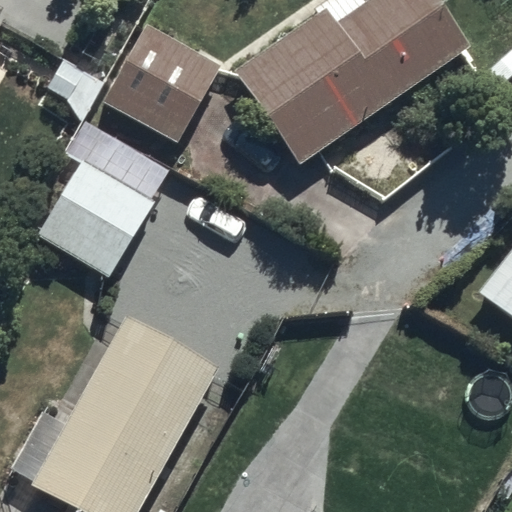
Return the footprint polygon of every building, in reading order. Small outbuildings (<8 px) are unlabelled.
[(342,0),(230,78),(293,168),(465,48),(431,0),(342,0)] [(109,104),(175,142),(218,69),(152,31),(109,104)] [(36,245),(104,282),(166,173),(98,135),(36,245)] [(511,250),(475,298),(511,326),(511,250)] [(55,511),(132,511),(215,367),(120,314),(25,482),(61,502),(55,511)]
